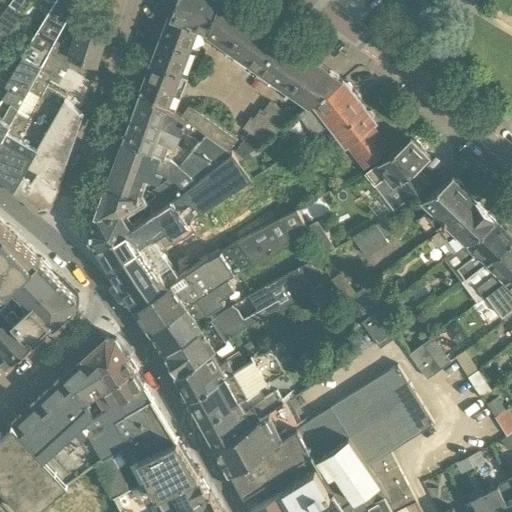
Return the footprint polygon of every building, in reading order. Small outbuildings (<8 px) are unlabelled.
[(26,55),(7,83),(10,87),(0,101),(0,140),(7,129),(41,65),(48,53),(56,40),(79,0),(77,0),(57,0),(57,1),(24,54),(26,55)] [(12,0),(0,17),(0,52),(25,14),(19,10),(25,0),(12,0)] [(198,25),(207,28),(219,0),(178,0),(173,14),(198,25)] [(206,31),(258,68),(281,37),(229,0),(219,0),(207,28),(206,31)] [(198,25),(173,14),(172,14),(161,39),(189,50),(198,25)] [(92,79),(106,34),(80,26),(73,46),(56,40),(48,53),(92,79)] [(281,37),(258,68),(310,106),(343,81),(281,37)] [(180,74),(189,50),(161,39),(152,63),(180,74)] [(0,140),(0,171),(2,173),(16,185),(66,97),(82,110),(92,79),(48,53),(41,65),(7,129),(0,140)] [(180,74),(152,63),(142,88),(167,106),(180,74)] [(0,101),(10,87),(7,83),(0,78),(0,101)] [(345,82),(343,81),(310,106),(305,110),(299,114),(309,127),(316,135),(343,113),(360,101),(351,90),(352,87),(349,83),(345,82)] [(232,153),(228,150),(181,117),(167,106),(142,88),(123,139),(168,157),(180,165),(197,180),(232,153)] [(16,185),(41,206),(49,204),(82,110),(66,97),(16,185)] [(263,110),(283,126),(292,118),(270,101),(263,110)] [(345,144),(347,144),(371,124),(372,125),(376,121),(373,118),(374,115),(371,111),(367,111),(360,101),(343,113),(316,135),(322,143),(330,137),(339,149),(345,144)] [(181,117),(228,150),(236,139),(195,109),(189,106),(181,117)] [(253,118),(273,133),(283,126),(263,110),(260,109),(253,118)] [(250,133),(262,142),(273,133),(253,118),(251,116),(242,128),(250,133)] [(345,144),(364,168),(390,147),(372,125),(371,124),(347,144),(345,144)] [(262,142),(250,133),(242,144),(241,143),(233,155),(238,161),(249,152),(262,142)] [(365,173),(382,194),(369,204),(381,219),(406,200),(407,201),(431,182),(417,166),(430,156),(422,148),(421,144),(417,140),(413,140),(411,138),(365,173)] [(123,139),(117,155),(163,171),(177,180),(184,189),(197,180),(180,165),(168,157),(123,139)] [(262,169),(249,152),(238,161),(251,178),(262,169)] [(193,217),(251,178),(238,161),(233,155),(232,153),(197,180),(184,189),(167,201),(168,202),(97,248),(109,267),(160,234),(172,237),(186,227),(183,223),(193,217)] [(117,155),(112,170),(166,189),(177,180),(163,171),(117,155)] [(112,170),(106,187),(137,197),(147,198),(160,193),(166,189),(112,170)] [(454,179),(452,178),(424,199),(432,210),(418,220),(426,231),(434,225),(440,232),(479,203),(464,189),(467,187),(458,178),(454,179)] [(106,187),(96,215),(120,210),(138,199),(143,207),(151,203),(150,201),(163,195),(167,201),(184,189),(177,180),(166,189),(160,193),(147,198),(137,197),(106,187)] [(143,207),(138,199),(120,210),(96,215),(91,229),(91,239),(97,248),(168,202),(167,201),(163,195),(150,201),(151,203),(143,207)] [(445,259),(445,260),(498,220),(479,203),(440,232),(432,238),(439,248),(446,243),(453,253),(445,259)] [(185,253),(217,233),(211,224),(194,235),(190,228),(197,224),(193,217),(183,223),(186,227),(172,237),(160,234),(109,267),(120,285),(137,309),(187,274),(204,263),(298,209),(297,207),(250,233),(209,257),(188,271),(179,260),(187,255),(185,253)] [(311,231),(298,209),(204,263),(187,274),(137,309),(151,330),(217,285),(229,278),(241,271),(311,231)] [(380,229),(385,237),(396,231),(388,218),(377,225),(380,229)] [(498,220),(445,260),(462,281),(511,241),(511,234),(510,233),(511,231),(511,230),(503,221),(499,222),(498,220)] [(0,298),(41,259),(0,221),(0,298)] [(367,257),(388,243),(377,225),(355,238),(367,257)] [(334,248),(327,236),(317,242),(324,254),(334,248)] [(511,241),(462,281),(478,302),(487,295),(511,275),(511,241)] [(0,298),(0,308),(6,315),(10,319),(58,276),(41,259),(0,298)] [(201,327),(213,320),(238,303),(311,261),(310,260),(285,274),(237,300),(230,305),(212,318),(210,314),(226,303),(223,299),(237,289),(229,278),(217,285),(151,330),(166,352),(201,327)] [(213,350),(213,351),(231,339),(230,337),(323,284),(311,261),(238,303),(213,320),(201,327),(166,352),(178,374),(213,350)] [(492,306),(502,316),(506,320),(511,314),(511,275),(487,295),(494,305),(492,306)] [(10,319),(33,343),(76,304),(77,294),(58,276),(10,319)] [(365,300),(357,305),(364,317),(373,311),(365,300)] [(381,347),(398,335),(379,309),(363,321),(381,347)] [(0,374),(33,343),(10,319),(6,315),(0,321),(0,374)] [(451,360),(432,336),(409,353),(427,377),(451,360)] [(0,483),(25,511),(28,511),(97,462),(131,442),(117,419),(153,397),(145,384),(95,415),(87,399),(86,400),(75,386),(126,355),(116,338),(107,337),(57,381),(15,421),(0,434),(0,483)] [(256,349),(251,341),(243,346),(248,354),(256,349)] [(204,420),(259,389),(286,370),(273,349),(246,365),(192,397),(204,420)] [(221,364),(213,351),(213,350),(178,374),(192,397),(246,365),(239,354),(221,364)] [(86,400),(87,399),(95,394),(136,370),(126,355),(75,386),(86,400)] [(384,496),(393,511),(422,511),(391,451),(434,422),(398,365),(302,424),(289,401),(285,404),(218,445),(245,494),(290,467),(298,480),(251,508),(253,511),(357,511),(364,508),(384,496)] [(104,409),(145,384),(136,370),(95,394),(104,409)] [(265,399),(259,389),(204,420),(218,445),(285,404),(277,391),(265,399)] [(97,462),(113,494),(140,481),(130,461),(139,456),(140,458),(178,439),(153,397),(117,419),(131,442),(97,462)] [(497,397),(487,404),(496,417),(506,410),(497,397)] [(511,433),(511,432),(511,415),(508,409),(506,410),(496,417),(495,418),(507,436),(511,433)] [(508,450),(511,446),(511,433),(507,436),(501,440),(508,450)] [(159,494),(200,475),(188,457),(178,439),(140,458),(139,456),(130,461),(140,481),(113,494),(121,511),(161,511),(165,510),(166,510),(158,495),(159,495),(159,494)] [(467,457),(473,467),(485,461),(480,451),(467,457)] [(473,467),(467,457),(455,463),(460,473),(473,467)] [(159,495),(158,495),(166,510),(165,510),(165,511),(169,511),(211,492),(200,475),(159,494),(159,495)] [(486,492),(496,511),(511,511),(511,502),(508,504),(499,485),(486,492)] [(432,498),(438,495),(439,488),(426,487),(432,498)] [(223,511),(211,492),(169,511),(223,511)] [(464,504),(468,511),(496,511),(486,492),(474,498),(474,499),(464,504)] [(366,511),(390,511),(393,511),(384,496),(364,508),(366,511)]
